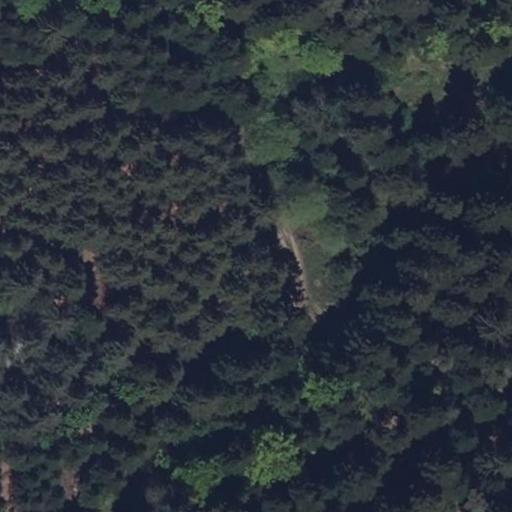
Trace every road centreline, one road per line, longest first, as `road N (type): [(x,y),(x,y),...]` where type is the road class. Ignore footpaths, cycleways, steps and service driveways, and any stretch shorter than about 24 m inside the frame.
road 1 (track): [(35,0),(145,51),(230,129),(339,396),(351,511)]
road 2 (track): [(276,241),(266,359),(246,412),(174,511)]
